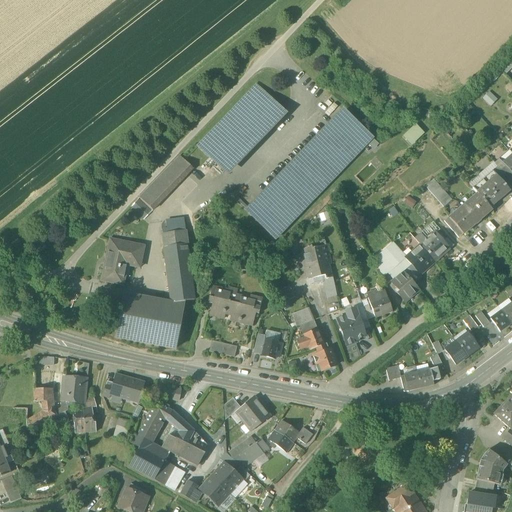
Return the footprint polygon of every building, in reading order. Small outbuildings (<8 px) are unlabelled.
[(511,65),(509,62),(501,69),(506,75),(511,69),(511,65)] [(198,147),(224,172),(282,112),(256,86),(198,147)] [(489,92),(482,99),(490,107),(497,100),(489,92)] [(248,214),(275,240),(367,144),(372,139),(345,113),(248,214)] [(424,134),(415,125),(402,137),(411,147),(424,134)] [(378,145),(372,139),(367,144),(373,150),(378,145)] [(511,154),(509,151),(499,160),(504,166),(511,174),(511,154)] [(139,198),(153,211),(193,169),(180,157),(139,198)] [(504,166),(499,160),(494,164),(497,166),(500,170),(504,166)] [(492,171),(497,166),(494,164),(493,162),(478,175),(479,176),(483,180),(493,172),(492,171)] [(505,185),(510,181),(500,170),(497,166),(492,171),(493,172),(493,171),(505,185)] [(511,174),(504,166),(500,170),(510,181),(511,179),(511,174)] [(493,172),(483,180),(499,199),(510,190),(505,185),(493,171),(493,172)] [(473,188),(483,180),(479,176),(469,184),(473,188)] [(425,186),(429,190),(437,183),(433,179),(425,186)] [(490,208),(499,199),(483,180),(473,188),(478,194),(490,208)] [(429,190),(433,195),(441,188),(437,183),(429,190)] [(433,195),(436,199),(445,192),(441,188),(433,195)] [(436,199),(440,203),(448,196),(445,192),(436,199)] [(492,210),(490,208),(478,194),(470,201),(472,203),(464,210),(462,208),(450,218),(449,219),(463,235),(464,235),(464,234),(475,224),(476,225),(480,221),(492,210)] [(416,202),(408,196),(403,203),(412,209),(416,202)] [(452,200),(448,196),(440,203),(444,208),(452,200)] [(131,208),(144,220),(153,211),(139,198),(131,208)] [(394,206),(388,210),(393,218),(399,214),(394,206)] [(327,213),(318,216),(321,223),(330,220),(327,213)] [(444,222),(459,239),(463,235),(449,219),(449,218),(444,222)] [(167,230),(167,234),(185,232),(184,220),(166,222),(167,230)] [(426,241),(436,233),(439,230),(434,223),(421,235),(426,241)] [(162,235),(164,248),(187,245),(185,232),(167,234),(162,235)] [(436,233),(426,241),(420,246),(434,262),(435,263),(450,250),(443,242),(436,233)] [(415,240),(420,246),(426,241),(421,235),(415,240)] [(302,253),(305,266),(322,262),(323,267),(329,266),(331,265),(324,238),(311,243),(306,245),(307,251),(302,253)] [(443,242),(450,250),(454,247),(447,238),(443,242)] [(102,282),(123,286),(127,267),(128,261),(140,263),(143,247),(110,240),(102,282)] [(427,267),(434,262),(420,246),(415,240),(411,244),(416,250),(406,259),(412,265),(420,275),(428,269),(427,267)] [(388,274),(394,281),(403,273),(407,269),(412,265),(406,259),(393,243),(378,256),(391,271),(388,274)] [(194,300),(187,245),(164,248),(171,303),(194,300)] [(374,260),(383,279),(388,274),(391,271),(378,256),(374,260)] [(128,261),(127,267),(139,269),(140,263),(128,261)] [(332,278),(329,266),(323,267),(322,262),(305,266),(309,280),(322,277),(324,283),(327,299),(336,297),(333,280),(332,278)] [(408,270),(418,281),(422,277),(420,275),(412,265),(407,269),(408,270)] [(403,273),(413,285),(418,281),(408,270),(407,269),(403,273)] [(397,294),(405,303),(418,291),(413,285),(403,273),(394,281),(398,285),(395,288),(400,293),(397,294)] [(324,283),(322,277),(309,280),(310,286),(324,283)] [(226,314),(231,315),(236,295),(237,291),(228,288),(228,291),(212,287),(209,301),(213,302),(212,305),(210,314),(217,316),(216,319),(224,320),(226,314)] [(273,295),(279,306),(295,298),(289,287),(273,295)] [(375,318),(375,319),(392,313),(386,295),(382,296),(381,293),(378,294),(377,291),(366,295),(367,299),(372,311),(375,318)] [(241,297),(236,295),(231,315),(230,322),(239,324),(240,322),(245,323),(245,326),(252,328),(255,315),(258,316),(262,300),(250,296),(249,302),(241,300),(241,297)] [(175,350),(184,302),(194,301),(194,300),(171,303),(171,304),(166,303),(152,300),(152,301),(152,305),(144,303),(123,299),(115,339),(175,350)] [(354,310),(355,310),(362,308),(360,301),(359,299),(351,301),(354,310)] [(362,308),(363,308),(368,306),(370,312),(372,311),(367,299),(360,301),(362,308)] [(511,305),(511,304),(508,300),(497,307),(501,312),(511,305)] [(22,302),(20,308),(28,310),(30,305),(22,302)] [(511,305),(501,312),(511,325),(511,324),(511,304),(511,305)] [(368,306),(363,308),(367,321),(375,318),(372,311),(370,312),(368,306)] [(491,320),(501,312),(497,307),(487,315),(491,320)] [(367,322),(367,321),(363,308),(362,308),(355,310),(360,324),(367,322)] [(297,328),(300,326),(314,321),(309,309),(292,315),(297,328)] [(339,326),(347,347),(347,346),(355,343),(355,344),(356,343),(355,341),(364,337),(364,338),(365,337),(362,331),(360,324),(355,310),(354,310),(348,312),(351,322),(350,322),(349,320),(339,323),(340,326),(339,326)] [(351,322),(348,312),(344,314),(345,317),(337,319),(339,326),(340,326),(339,323),(349,320),(350,322),(351,322)] [(500,333),(511,325),(501,312),(491,320),(500,333),(501,333),(500,333)] [(475,317),(484,329),(489,325),(481,313),(475,317)] [(463,322),(471,333),(478,328),(469,317),(463,322)] [(317,330),(314,321),(300,326),(303,335),(317,330)] [(370,329),(367,322),(360,324),(362,331),(370,329)] [(303,336),(304,339),(308,348),(309,351),(315,349),(324,345),(318,330),(317,330),(303,335),(303,336)] [(266,331),(265,337),(264,341),(279,344),(281,335),(266,331)] [(453,338),(457,343),(468,335),(464,331),(453,338)] [(468,335),(457,343),(445,351),(455,365),(467,357),(479,348),(468,334),(468,335)] [(253,353),(261,355),(264,341),(265,337),(257,336),(253,353)] [(369,349),(365,337),(364,338),(364,337),(355,341),(356,343),(359,352),(369,349)] [(441,345),(445,351),(457,343),(453,338),(452,337),(441,345)] [(300,350),(308,348),(304,339),(297,342),(300,350)] [(260,357),(275,360),(276,357),(277,350),(279,344),(264,341),(261,355),(260,357)] [(209,352),(222,355),(224,345),(211,342),(209,352)] [(432,345),(437,356),(443,353),(438,342),(432,345)] [(315,349),(318,355),(329,351),(326,344),(324,345),(315,349)] [(237,348),(224,345),(222,355),(234,359),(237,348)] [(319,364),(322,372),(337,366),(331,350),(329,351),(318,355),(313,357),(316,365),(319,364)] [(442,366),(437,356),(430,359),(435,369),(435,370),(436,370),(442,366)] [(35,366),(54,366),(54,358),(48,358),(35,358),(35,366)] [(295,362),(288,363),(289,370),(297,369),(295,362)] [(415,368),(417,374),(429,371),(428,365),(415,368)] [(386,370),(389,382),(400,379),(401,379),(401,378),(398,367),(386,370)] [(403,372),(404,376),(404,377),(417,374),(415,368),(403,372)] [(435,369),(429,370),(430,372),(432,382),(439,381),(436,370),(435,370),(435,369)] [(404,377),(408,392),(408,393),(409,393),(408,392),(420,389),(421,389),(433,386),(433,387),(433,386),(432,382),(430,372),(429,370),(429,371),(417,374),(404,377),(404,376),(404,377)] [(116,397),(124,400),(130,379),(126,377),(125,379),(116,376),(116,375),(115,374),(113,384),(110,392),(111,392),(117,394),(116,397)] [(68,407),(72,406),(72,403),(82,404),(84,404),(85,399),(87,380),(87,379),(82,379),(63,377),(60,403),(67,403),(67,407),(68,407)] [(134,380),(130,379),(124,400),(132,402),(133,399),(139,401),(145,383),(144,383),(143,384),(134,381),(134,380)] [(103,397),(109,399),(111,392),(110,392),(113,384),(107,382),(103,397)] [(153,397),(166,399),(168,388),(155,385),(153,397)] [(181,391),(168,388),(166,399),(178,402),(181,391)] [(49,420),(57,417),(55,413),(52,408),(54,407),(52,390),(34,390),(34,402),(41,402),(42,412),(27,421),(27,433),(41,424),(49,420)] [(511,395),(494,415),(510,430),(511,430),(511,429),(511,428),(511,395)] [(84,404),(84,409),(92,408),(96,407),(93,398),(85,399),(84,404)] [(250,432),(251,433),(270,418),(254,398),(240,409),(235,413),(242,422),(245,425),(250,432)] [(224,406),(225,421),(230,417),(235,413),(240,409),(233,399),(224,406)] [(163,418),(166,420),(173,413),(156,403),(133,445),(142,450),(143,450),(146,451),(150,442),(163,418)] [(143,409),(138,406),(132,417),(137,420),(143,409)] [(60,410),(55,413),(57,417),(67,412),(67,411),(68,407),(67,407),(60,410)] [(84,409),(82,409),(84,425),(85,424),(86,433),(96,433),(95,423),(94,423),(92,408),(84,409)] [(75,434),(86,433),(85,424),(84,425),(82,409),(72,409),(73,421),(75,434)] [(49,420),(52,425),(55,423),(56,424),(67,418),(66,418),(69,416),(67,412),(57,417),(49,420)] [(179,419),(173,413),(166,420),(172,426),(179,419)] [(235,413),(230,417),(237,426),(242,422),(235,413)] [(215,422),(208,417),(202,424),(208,429),(215,422)] [(170,453),(181,459),(194,432),(179,419),(172,426),(173,426),(179,432),(169,452),(169,453),(170,453)] [(117,426),(128,429),(130,423),(119,420),(117,426)] [(275,431),(275,432),(293,444),(293,443),(293,444),(297,439),(300,434),(299,434),(282,421),(275,431)] [(245,435),(250,432),(245,425),(240,429),(245,435)] [(125,440),(128,429),(117,426),(113,437),(125,440)] [(162,449),(169,452),(179,432),(173,426),(162,449)] [(297,439),(300,441),(307,432),(303,428),(299,434),(300,434),(297,439)] [(511,444),(511,429),(511,430),(510,430),(503,440),(511,446),(511,444)] [(0,448),(2,448),(8,445),(3,431),(0,431),(0,448)] [(207,446),(194,432),(181,459),(197,467),(207,447),(207,446)] [(286,453),(293,444),(275,432),(268,440),(272,443),(270,447),(273,449),(276,446),(286,453)] [(300,441),(305,445),(313,436),(307,432),(300,441)] [(227,455),(232,460),(249,448),(256,444),(251,438),(227,455)] [(256,444),(263,454),(269,450),(261,440),(256,444)] [(164,461),(165,462),(170,453),(169,453),(169,452),(162,449),(150,442),(146,451),(164,461)] [(240,461),(236,463),(242,469),(243,470),(253,463),(264,455),(263,454),(256,444),(249,448),(253,454),(246,459),(247,460),(242,464),(240,461)] [(127,466),(129,467),(142,450),(133,445),(127,466)] [(0,477),(10,474),(4,459),(7,458),(2,448),(0,448),(0,477)] [(253,454),(249,448),(232,460),(236,463),(240,461),(242,464),(247,460),(246,459),(253,454)] [(491,453),(500,460),(504,455),(494,448),(491,453)] [(129,467),(154,480),(164,461),(146,451),(143,450),(142,450),(129,467)] [(494,485),(499,486),(503,471),(507,466),(500,460),(491,453),(488,451),(481,460),(476,481),(477,481),(494,485)] [(224,464),(236,475),(242,469),(236,463),(232,460),(227,455),(226,454),(220,461),(224,465),(224,464)] [(264,455),(253,463),(258,469),(268,462),(264,455)] [(165,462),(164,461),(154,480),(174,491),(183,475),(176,470),(177,469),(165,463),(165,462)] [(224,465),(211,479),(228,495),(242,480),(236,475),(224,464),(224,465)] [(242,469),(236,475),(242,480),(245,483),(250,477),(243,470),(242,469)] [(44,474),(36,476),(37,483),(45,481),(44,474)] [(1,482),(10,504),(21,500),(12,478),(1,482)] [(218,507),(228,495),(211,479),(200,491),(218,507)] [(248,485),(245,483),(242,480),(228,495),(234,500),(248,485)] [(494,485),(477,481),(474,493),(486,495),(487,490),(493,491),(494,485)] [(179,495),(191,501),(196,491),(197,489),(186,483),(179,495)] [(128,491),(145,497),(147,493),(131,484),(128,491)] [(393,510),(394,511),(425,511),(414,495),(407,484),(385,500),(392,510),(393,510)] [(98,494),(101,498),(109,489),(105,486),(98,494)] [(119,508),(127,511),(138,511),(140,509),(144,510),(148,499),(145,497),(128,491),(126,490),(119,508)] [(196,491),(191,501),(196,504),(202,494),(196,491)] [(467,505),(467,506),(475,507),(473,511),(491,511),(491,509),(494,510),(496,498),(468,494),(467,505)] [(228,495),(218,507),(223,511),(225,511),(236,501),(234,500),(228,495)] [(380,498),(371,504),(376,511),(385,504),(380,498)]
